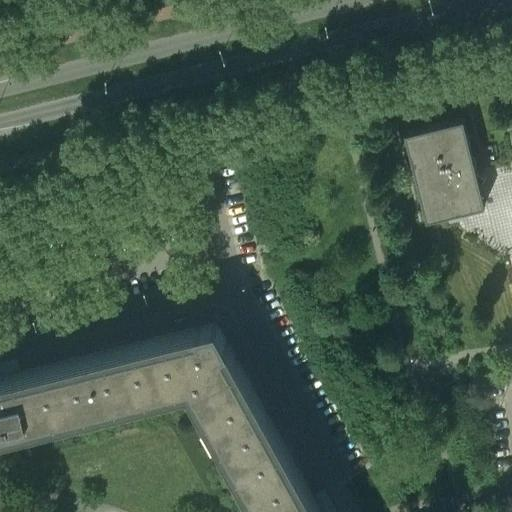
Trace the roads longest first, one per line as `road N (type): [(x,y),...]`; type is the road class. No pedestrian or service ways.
road 1 (tertiary): [(0,124),(503,0)]
road 2 (residential): [(337,479),(232,292),(0,346)]
road 3 (tertiary): [(349,0),(0,89)]
